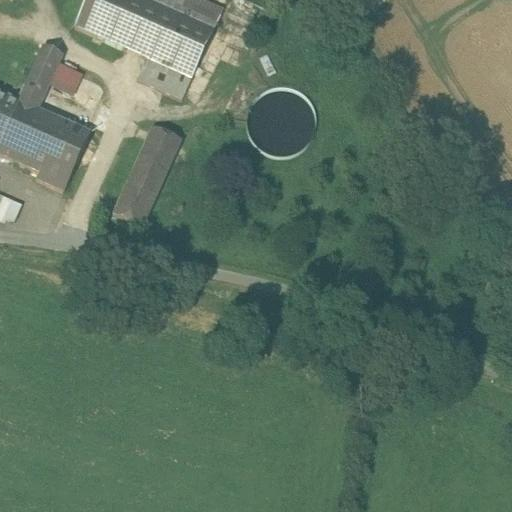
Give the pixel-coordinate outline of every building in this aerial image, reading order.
[(213,33),(142,0),(87,0),(75,27),(151,63),(191,81),(213,33)] [(223,13),(195,0),(142,0),(213,33),(223,13)] [(18,103),(18,104),(38,112),(63,58),(43,49),(18,103)] [(183,99),(191,81),(151,63),(142,81),(183,99)] [(18,103),(0,94),(0,142),(18,104),(18,103)] [(305,95),(258,94),(256,146),(304,147),(305,95)] [(38,112),(18,104),(0,142),(0,157),(38,175),(35,181),(63,194),(90,136),(89,135),(89,136),(38,112)] [(152,129),(112,216),(141,229),(181,142),(152,129)] [(0,195),(0,221),(16,227),(23,203),(0,195)]
